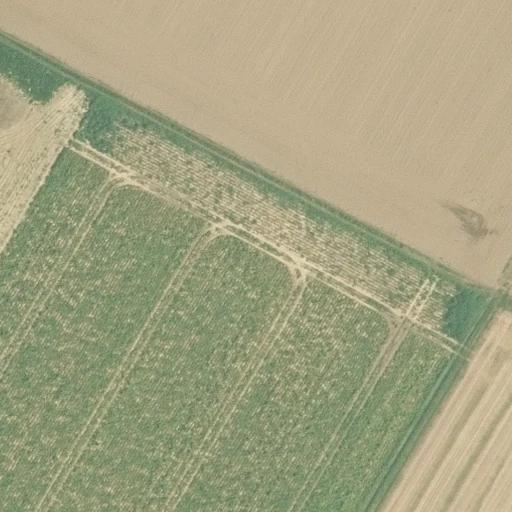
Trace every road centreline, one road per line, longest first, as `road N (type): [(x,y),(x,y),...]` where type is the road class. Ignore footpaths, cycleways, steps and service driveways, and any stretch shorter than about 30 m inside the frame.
road 1 (track): [(0,44),(511,308)]
road 2 (track): [(511,314),(388,511)]
